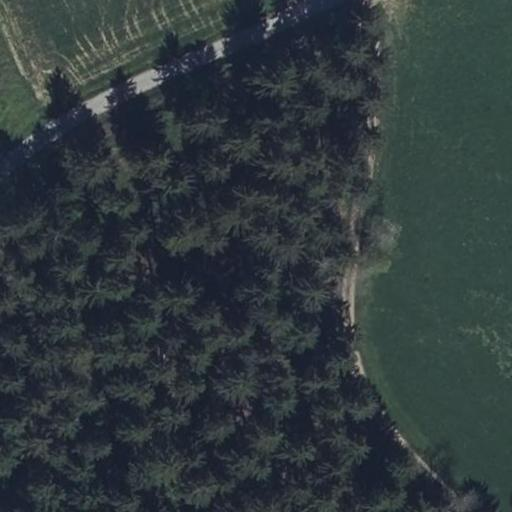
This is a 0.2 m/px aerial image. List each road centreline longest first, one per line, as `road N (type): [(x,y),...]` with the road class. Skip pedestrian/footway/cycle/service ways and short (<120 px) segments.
road 1 (track): [(478,511),(414,461),(358,362),(359,0)]
road 2 (unclassified): [(326,0),(60,117),(0,168)]
